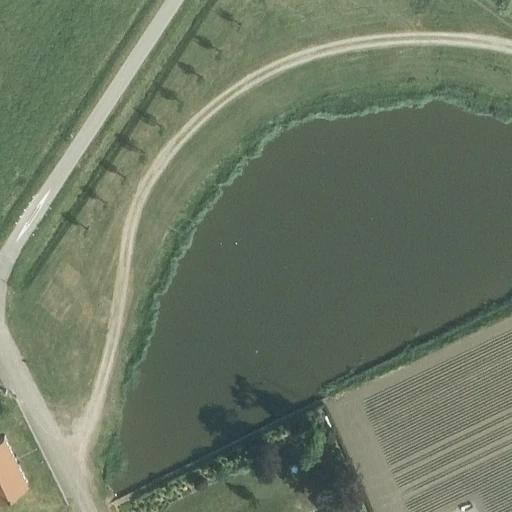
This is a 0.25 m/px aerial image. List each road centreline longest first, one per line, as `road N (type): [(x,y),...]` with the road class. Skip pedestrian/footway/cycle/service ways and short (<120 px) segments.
road 1 (track): [(58,456),(93,426),(122,320),(125,228),(137,191),(183,136),(242,85),(308,54),(388,35),(478,39),(511,50)]
road 2 (unclassified): [(0,264),(174,0)]
road 3 (unclassified): [(86,511),(0,338)]
